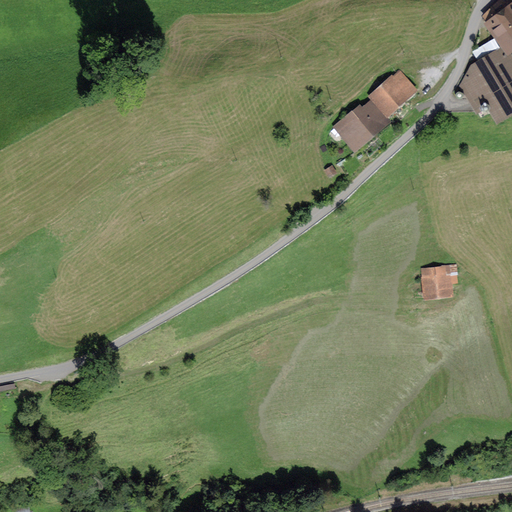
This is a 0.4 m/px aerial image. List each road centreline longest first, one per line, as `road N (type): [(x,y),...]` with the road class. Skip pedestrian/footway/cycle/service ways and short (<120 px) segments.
road 1 (unclassified): [(491,0),(423,122),(326,208),(100,352),(0,379)]
road 2 (track): [(403,292),(340,299),(273,320),(121,382),(62,380),(55,368)]
